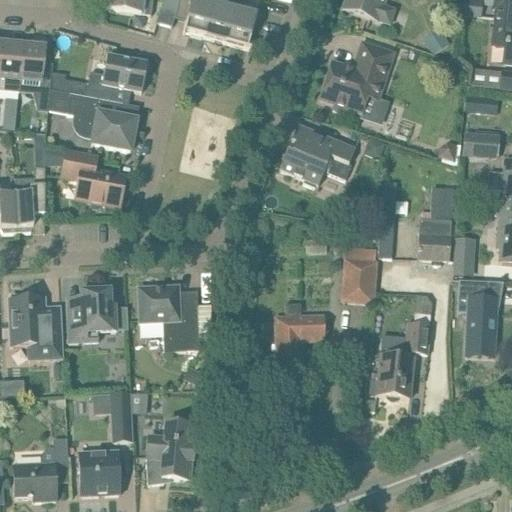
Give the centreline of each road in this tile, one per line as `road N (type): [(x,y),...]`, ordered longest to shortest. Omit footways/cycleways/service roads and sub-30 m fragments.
road 1 (residential): [(137,253),(217,247),(275,89)]
road 2 (residential): [(137,253),(172,55)]
road 3 (tertiary): [(312,511),(468,455)]
road 4 (residential): [(137,253),(0,262)]
